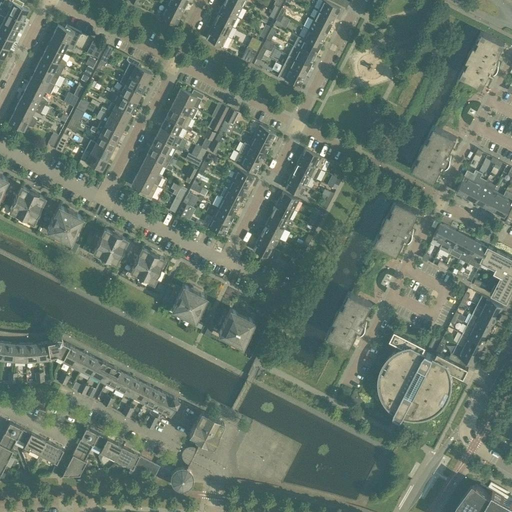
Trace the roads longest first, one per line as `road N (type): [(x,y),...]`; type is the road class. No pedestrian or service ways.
road 1 (residential): [(165,442),(75,398),(48,429),(4,407)]
road 2 (residential): [(438,201),(511,59)]
road 3 (residential): [(224,263),(296,124)]
road 4 (residential): [(101,199),(174,64)]
road 5 (residential): [(296,124),(360,0)]
road 6 (residential): [(174,64),(51,0)]
road 7 (residential): [(224,263),(101,199)]
road 8 (residential): [(296,124),(174,64)]
road 9 (residential): [(393,295),(434,317),(447,291),(405,270)]
